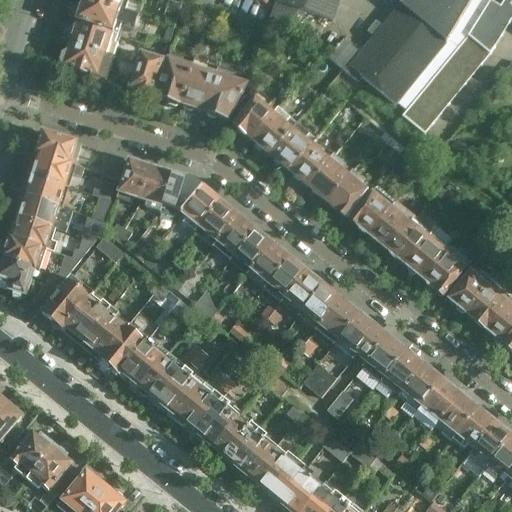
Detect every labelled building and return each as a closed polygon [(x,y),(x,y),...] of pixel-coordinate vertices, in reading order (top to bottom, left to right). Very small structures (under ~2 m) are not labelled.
[(144,0),(84,0),(85,1),(84,2),(138,20),(139,19),(120,13),(124,1),(142,7),(144,0)] [(275,0),(274,5),(297,12),(332,24),(340,0),(275,0)] [(410,0),(405,0),(400,9),(445,47),(446,47),(457,29),(410,0)] [(474,0),(410,0),(457,29),(474,0)] [(511,0),(505,0),(500,9),(497,15),(511,23),(511,24),(511,0)] [(84,2),(81,11),(77,14),(75,20),(78,23),(77,25),(117,38),(121,27),(135,31),(138,20),(84,2)] [(178,15),(181,7),(171,3),(168,12),(178,15)] [(490,3),(478,23),(501,38),(511,23),(497,15),(500,9),(490,3)] [(294,23),(297,12),(274,5),(271,15),(294,23)] [(208,22),(210,16),(185,8),(182,16),(207,25),(208,22)] [(394,109),(445,47),(400,9),(361,56),(345,42),(329,61),(358,85),(361,81),(394,109)] [(290,34),(294,23),(271,15),(267,27),(290,34)] [(210,16),(208,22),(223,27),(225,21),(210,16)] [(469,36),(468,39),(489,57),(491,55),(501,38),(478,23),(469,36)] [(70,47),(112,61),(117,47),(115,46),(117,38),(77,25),(74,33),(70,35),(68,42),(70,45),(70,47)] [(169,44),(173,31),(166,29),(162,42),(169,44)] [(462,46),(460,49),(481,67),(489,57),(468,39),(462,46)] [(112,61),(70,47),(67,55),(63,57),(61,64),(63,67),(62,69),(105,83),(112,61)] [(460,49),(451,59),(473,77),(481,67),(460,49)] [(132,78),(128,91),(151,98),(163,63),(140,55),(135,68),(132,78)] [(193,64),(169,56),(155,99),(167,103),(168,106),(174,108),(178,107),(179,107),(193,64)] [(451,59),(443,69),(465,86),(473,77),(451,59)] [(132,78),(135,68),(118,63),(116,63),(115,68),(118,74),(115,83),(125,86),(125,85),(125,84),(127,77),(132,78)] [(217,72),(193,64),(179,107),(181,108),(182,111),(189,113),(192,112),(203,115),(217,72)] [(443,69),(435,79),(457,96),(465,86),(443,69)] [(250,83),(217,72),(203,115),(205,115),(206,119),(213,121),(216,119),(227,123),(250,83)] [(435,79),(427,89),(449,106),(457,96),(435,79)] [(427,89),(419,98),(440,116),(449,106),(427,89)] [(419,98),(411,108),(432,126),(440,116),(419,98)] [(252,143),(273,117),(254,101),(232,127),(252,143)] [(411,108),(402,119),(424,137),(432,126),(411,108)] [(273,117),(252,143),(255,145),(255,148),(259,150),(261,151),(270,158),(292,132),(296,127),(277,112),(273,117)] [(270,158),(289,173),(311,147),(292,132),(270,158)] [(81,147),(45,135),(45,137),(41,136),(40,141),(39,142),(37,148),(37,150),(35,156),(84,173),(85,171),(74,168),(69,166),(70,159),(76,161),(81,147)] [(405,151),(385,135),(380,142),(399,158),(405,151)] [(457,142),(446,155),(459,166),(470,152),(457,142)] [(289,173),(308,189),(329,162),(311,147),(289,173)] [(31,178),(67,190),(71,177),(82,180),(84,173),(35,156),(35,157),(38,157),(35,166),(33,167),(31,174),(32,176),(31,178)] [(124,160),(108,156),(102,177),(117,182),(124,160)] [(130,162),(123,184),(118,200),(133,205),(135,200),(141,202),(151,169),(130,162)] [(308,189),(327,204),(348,178),(329,162),(308,189)] [(173,176),(151,169),(141,202),(148,204),(146,210),(160,214),(173,176)] [(182,217),(203,190),(197,186),(193,183),(173,176),(160,214),(161,214),(161,216),(174,221),(177,214),(182,217)] [(60,211),(67,190),(31,178),(30,181),(28,182),(26,189),(27,191),(24,199),(60,211)] [(367,193),(348,178),(327,204),(346,219),(367,193)] [(97,199),(102,201),(112,204),(115,192),(101,187),(97,199)] [(220,204),(203,190),(182,217),(188,220),(184,225),(195,235),(220,204)] [(391,210),(372,195),(350,223),(368,238),(391,210)] [(20,209),(18,216),(18,218),(18,220),(53,231),(65,236),(72,215),(60,211),(24,199),(22,208),(20,209)] [(105,223),(112,204),(102,201),(97,213),(100,214),(98,220),(96,220),(95,222),(104,225),(105,223)] [(237,218),(220,204),(195,235),(213,249),(237,218)] [(410,225),(391,210),(368,238),(387,253),(410,225)] [(213,249),(229,262),(254,232),(237,218),(213,249)] [(11,240),(53,254),(56,245),(49,243),(53,231),(18,220),(17,222),(15,224),(13,231),(14,232),(11,240)] [(87,221),(85,227),(101,232),(103,227),(87,221)] [(387,253),(406,268),(428,240),(410,225),(387,253)] [(118,227),(111,239),(117,244),(125,231),(118,227)] [(124,250),(133,235),(125,231),(117,244),(124,250)] [(229,262),(246,276),(271,246),(254,232),(229,262)] [(11,240),(9,240),(8,242),(6,244),(4,250),(4,253),(2,262),(34,272),(37,273),(44,252),(53,255),(53,254),(11,240)] [(96,250),(116,267),(125,257),(105,240),(96,250)] [(155,252),(142,240),(130,253),(144,265),(153,255),(155,252)] [(406,268),(424,283),(447,255),(428,240),(406,268)] [(74,251),(72,259),(81,262),(95,244),(87,242),(82,241),(79,253),(74,251)] [(289,260),(271,246),(246,276),(264,291),(289,260)] [(153,255),(144,265),(152,272),(161,262),(153,255)] [(466,271),(447,255),(424,283),(443,298),(466,271)] [(59,278),(54,277),(53,279),(65,282),(81,262),(72,259),(65,257),(59,278)] [(306,274),(289,260),(264,291),(281,305),(306,274)] [(2,262),(0,266),(0,284),(9,288),(8,293),(25,299),(34,272),(2,262)] [(324,288),(306,274),(281,305),(299,319),(324,288)] [(489,289),(470,274),(447,302),(466,317),(489,289)] [(179,277),(170,288),(178,295),(187,284),(179,277)] [(33,304),(42,311),(65,282),(53,279),(33,304)] [(61,334),(91,298),(70,282),(42,317),(52,325),(52,329),(57,333),(60,332),(61,334)] [(156,282),(148,291),(156,298),(164,289),(156,282)] [(187,284),(178,295),(186,302),(196,292),(187,284)] [(340,301),(324,288),(299,319),(315,332),(340,301)] [(164,289),(156,298),(163,305),(171,295),(164,289)] [(507,304),(489,289),(466,317),(485,332),(507,304)] [(115,290),(107,301),(113,306),(122,296),(115,290)] [(108,313),(91,298),(61,334),(65,336),(69,339),(73,339),(82,346),(89,337),(108,313)] [(359,316),(340,301),(315,332),(334,347),(359,316)] [(181,303),(171,315),(177,320),(187,309),(181,303)] [(511,336),(511,308),(507,304),(485,332),(504,348),(511,336)] [(269,308),(261,317),(267,323),(275,313),(269,308)] [(127,328),(108,313),(89,337),(82,346),(91,354),(91,358),(99,364),(127,328)] [(274,328),(282,319),(275,313),(267,323),(274,328)] [(216,316),(210,323),(218,330),(224,324),(216,316)] [(383,335),(359,316),(334,347),(353,362),(357,358),(361,362),(383,335)] [(118,379),(120,377),(146,344),(127,328),(99,364),(118,379)] [(406,354),(388,339),(383,335),(361,362),(366,365),(362,370),(381,385),(406,354)] [(309,342),(299,353),(307,360),(317,349),(309,342)] [(165,359),(146,344),(120,377),(129,385),(129,389),(136,394),(165,359)] [(194,348),(184,361),(190,367),(201,353),(194,348)] [(201,353),(190,367),(197,372),(208,359),(201,353)] [(424,369),(406,354),(381,385),(375,392),(387,402),(393,395),(399,399),(424,369)] [(291,367),(276,355),(268,366),(282,378),(291,367)] [(183,374),(165,359),(136,394),(143,400),(148,400),(156,407),(183,374)] [(322,401),(337,381),(318,367),(303,386),(322,401)] [(442,384),(424,369),(399,399),(406,406),(401,412),(412,420),(417,414),(442,384)] [(202,389),(183,374),(156,407),(166,415),(166,419),(173,424),(202,389)] [(290,391),(273,377),(265,388),(281,401),(290,391)] [(229,381),(221,391),(227,396),(235,386),(238,383),(233,379),(231,382),(229,381)] [(460,398),(442,384),(417,414),(435,429),(460,398)] [(243,393),(235,386),(227,396),(235,402),(243,393)] [(221,404),(202,389),(173,424),(180,430),(185,429),(194,437),(221,404)] [(343,394),(328,414),(338,422),(356,399),(349,393),(346,396),(343,394)] [(477,412),(460,398),(435,429),(452,443),(477,412)] [(0,445),(22,419),(0,400),(0,445)] [(239,419),(221,404),(194,437),(203,444),(204,449),(210,454),(239,419)] [(494,426),(477,412),(452,443),(464,452),(468,447),(473,452),(494,426)] [(258,434),(239,419),(210,454),(218,460),(222,460),(231,467),(258,434)] [(511,440),(494,426),(473,452),(479,456),(475,461),(486,470),(511,440)] [(277,449),(258,434),(231,467),(241,475),(241,479),(248,485),(277,449)] [(26,482),(53,449),(42,440),(40,441),(33,435),(10,463),(17,469),(14,472),(26,482)] [(428,440),(420,448),(427,454),(434,445),(428,440)] [(511,474),(511,440),(486,470),(498,480),(502,475),(508,480),(511,474)] [(343,466),(350,457),(352,455),(351,454),(336,443),(323,449),(343,466)] [(378,461),(358,445),(351,454),(352,455),(350,457),(369,472),(378,461)] [(53,449),(26,482),(39,492),(41,489),(49,495),(72,467),(65,461),(67,460),(53,449)] [(300,468),(277,449),(248,485),(255,490),(259,490),(273,501),(300,468)] [(401,459),(393,468),(399,474),(408,464),(401,459)] [(13,479),(0,468),(0,482),(3,491),(13,479)] [(304,511),(324,488),(305,472),(300,468),(273,501),(278,505),(286,511),(304,511)] [(88,511),(106,491),(87,475),(58,510),(60,511),(88,511)] [(334,511),(342,503),(324,488),(304,511),(334,511)] [(106,491),(88,511),(121,511),(126,507),(106,491)] [(2,492),(0,495),(0,504),(6,508),(11,508),(16,501),(2,492)] [(28,511),(46,511),(52,506),(41,497),(29,511),(28,511)] [(353,511),(342,503),(334,511),(353,511)]
